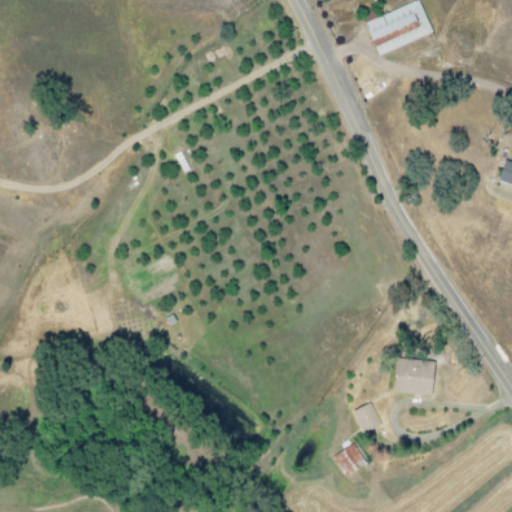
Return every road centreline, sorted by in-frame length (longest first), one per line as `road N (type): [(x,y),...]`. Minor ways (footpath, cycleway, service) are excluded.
road 1 (residential): [(511,391),(390,203),(293,0)]
road 2 (residential): [(312,38),(138,129),(74,172),(48,183),(0,175)]
